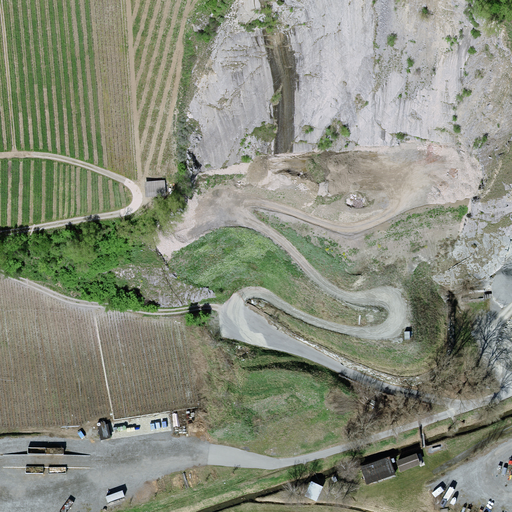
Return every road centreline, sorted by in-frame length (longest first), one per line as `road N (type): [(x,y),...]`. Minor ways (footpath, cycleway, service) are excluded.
road 1 (track): [(498,395),(407,392),(232,318),(233,302),(252,291),(328,326),(380,336),(394,325),(398,289)]
road 2 (track): [(0,155),(83,163),(130,183),(138,196),(115,214),(0,233)]
road 3 (track): [(0,272),(83,304),(230,310)]
